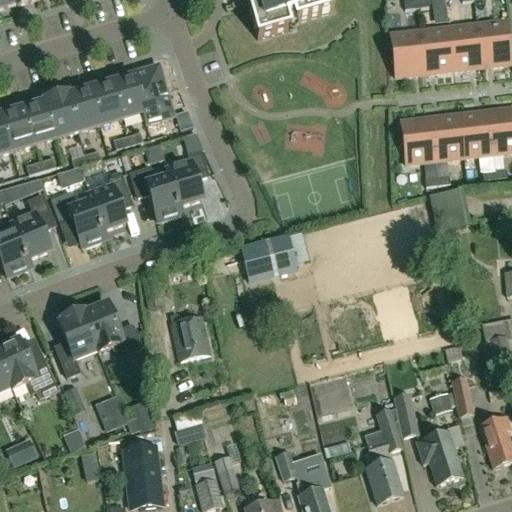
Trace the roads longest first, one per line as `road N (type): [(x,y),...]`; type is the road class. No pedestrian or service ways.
road 1 (residential): [(0,315),(228,236),(245,219)]
road 2 (residential): [(171,20),(243,196),(245,219)]
road 3 (residential): [(171,20),(0,68)]
